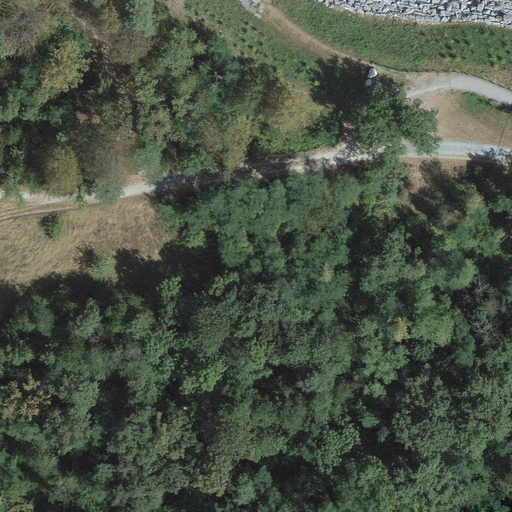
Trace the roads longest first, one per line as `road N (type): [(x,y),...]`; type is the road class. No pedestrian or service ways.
road 1 (track): [(511,157),(469,148),(340,151),(134,190)]
road 2 (track): [(71,0),(98,36),(134,190)]
road 3 (track): [(340,151),(406,89),(455,81),(511,99)]
road 4 (track): [(134,190),(95,197),(0,191)]
